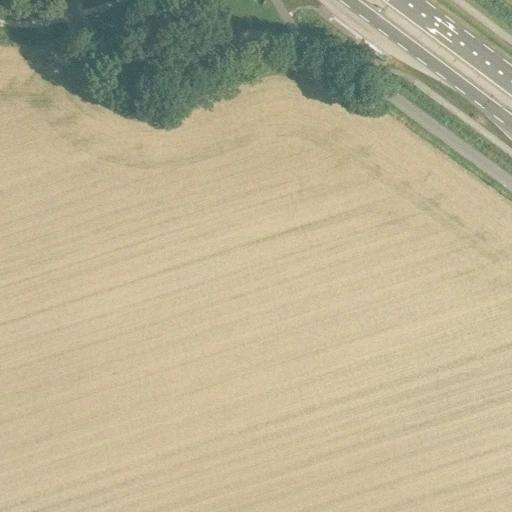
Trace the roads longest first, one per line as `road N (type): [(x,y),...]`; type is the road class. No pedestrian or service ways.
road 1 (unclassified): [(511,186),(344,64),(305,47),(243,46),(161,81),(139,82),(87,45),(70,0)]
road 2 (primary): [(348,0),(511,122)]
road 3 (primary): [(511,75),(410,0)]
